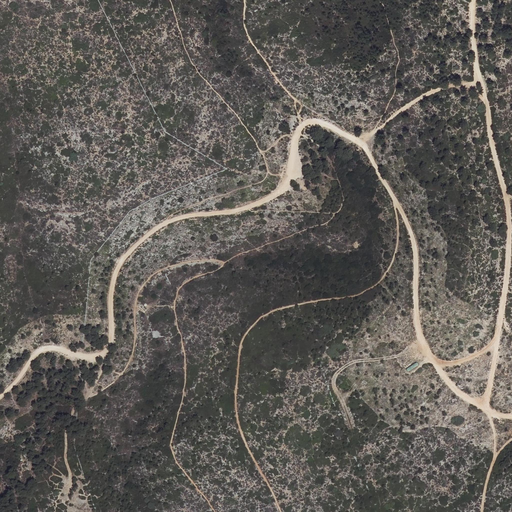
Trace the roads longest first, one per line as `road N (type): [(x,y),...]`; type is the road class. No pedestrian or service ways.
road 1 (track): [(511,416),(459,392),(439,369),(422,335),(416,262),(401,210),(354,138),(312,122),(299,129),(289,175),(267,200),(172,220),(125,256),(113,278),(110,346),(103,353)]
road 2 (track): [(481,405),(496,354),(508,219),(476,76),(472,0)]
road 3 (track): [(356,140),(427,93),(476,76)]
road 4 (track): [(103,353),(40,350),(0,390)]
